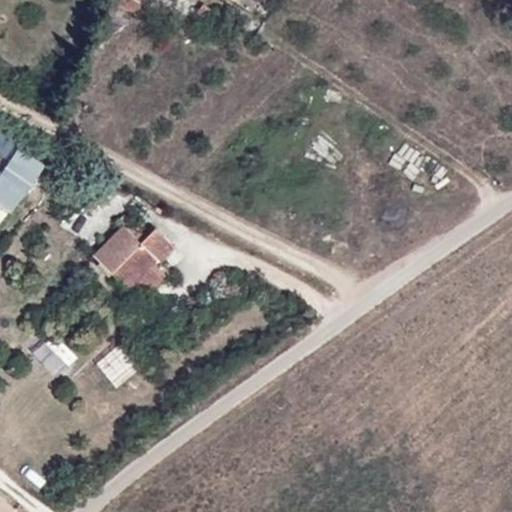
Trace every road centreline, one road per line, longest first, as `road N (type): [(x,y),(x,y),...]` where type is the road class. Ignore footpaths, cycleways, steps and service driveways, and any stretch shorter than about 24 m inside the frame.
road 1 (tertiary): [(511,198),(222,399),(99,511)]
road 2 (unknown): [(352,306),(273,254),(0,106)]
